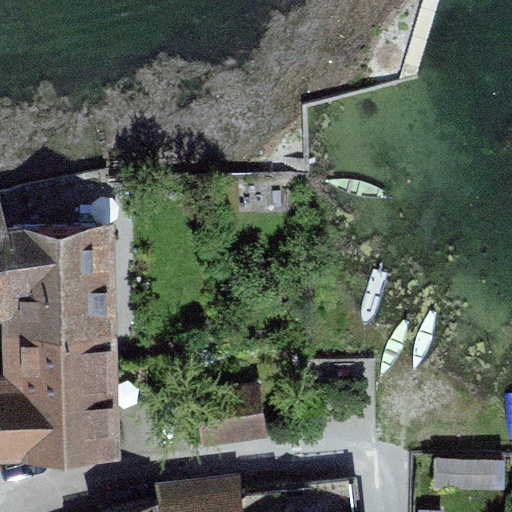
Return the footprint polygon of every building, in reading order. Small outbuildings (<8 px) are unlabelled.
[(0,445),(55,445),(55,383),(64,351),(111,349),(109,223),(4,228),(0,259),(0,291),(9,288),(12,372),(0,372),(0,445)] [(55,383),(55,445),(114,444),(111,349),(64,351),(55,383)] [(209,437),(262,429),(258,385),(203,393),(209,437)] [(361,511),(358,476),(162,500),(164,511),(361,511)] [(164,511),(162,500),(111,511),(164,511)]
